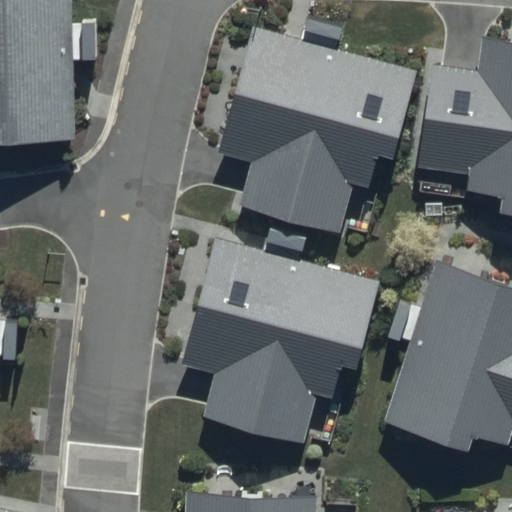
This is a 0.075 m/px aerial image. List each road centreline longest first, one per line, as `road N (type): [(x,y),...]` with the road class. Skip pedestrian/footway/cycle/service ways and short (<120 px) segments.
road 1 (residential): [(132,205),(101,511)]
road 2 (residential): [(183,0),(132,205)]
road 3 (residential): [(132,205),(0,202)]
